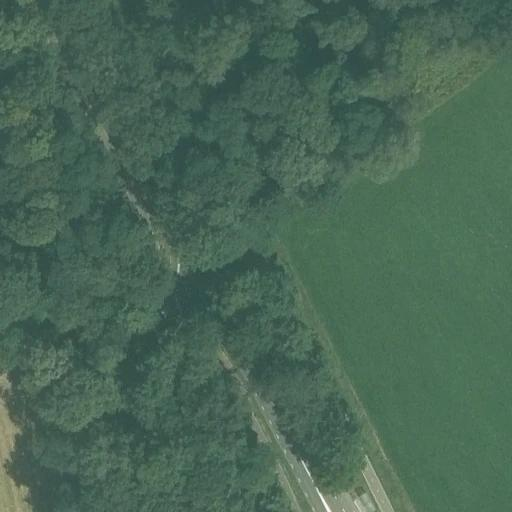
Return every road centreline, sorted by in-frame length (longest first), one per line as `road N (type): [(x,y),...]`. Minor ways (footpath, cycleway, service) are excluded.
road 1 (secondary): [(207,274),(65,0)]
road 2 (unclassified): [(145,511),(123,403),(124,355),(207,274)]
road 3 (secondary): [(311,476),(207,274)]
road 4 (track): [(253,0),(233,13),(205,124)]
